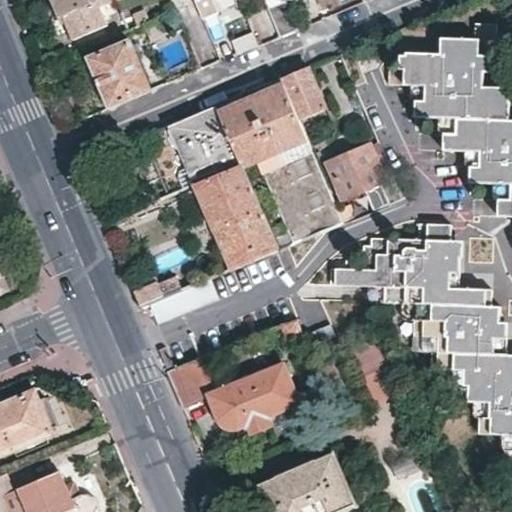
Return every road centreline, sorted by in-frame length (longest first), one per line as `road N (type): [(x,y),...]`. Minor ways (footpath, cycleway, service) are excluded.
road 1 (residential): [(413,0),(37,155)]
road 2 (secondary): [(189,511),(100,305)]
road 3 (secondary): [(100,305),(37,155)]
road 4 (unknown): [(511,294),(433,201)]
